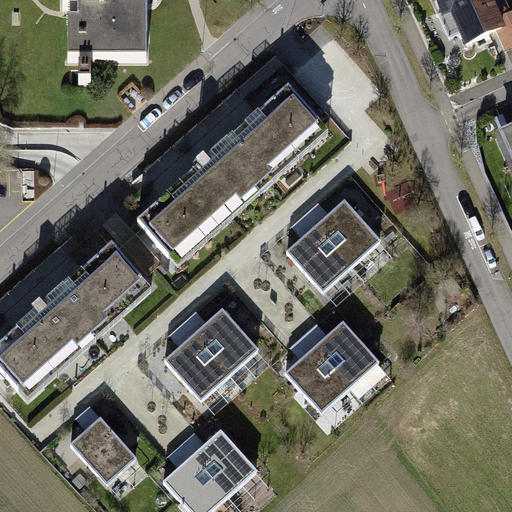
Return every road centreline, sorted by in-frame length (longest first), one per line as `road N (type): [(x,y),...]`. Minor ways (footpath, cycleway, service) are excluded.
road 1 (residential): [(0,265),(308,0)]
road 2 (tertiary): [(363,0),(511,328)]
